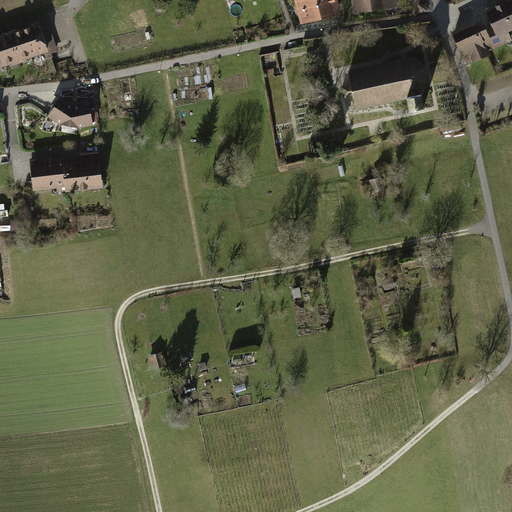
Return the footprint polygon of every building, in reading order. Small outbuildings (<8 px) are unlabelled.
[(339,0),(296,0),(303,25),(343,15),(339,0)] [(356,0),(359,14),(400,8),(399,0),(356,0)] [(477,20),(453,33),(468,64),(511,41),(511,38),(509,32),(511,30),(511,0),(508,0),(486,11),(497,35),(492,37),(485,23),(480,26),(477,20)] [(48,16),(0,33),(0,69),(44,54),(47,61),(62,55),(48,16)] [(356,95),(359,108),(409,96),(412,110),(427,106),(424,93),(431,81),(428,65),(414,57),(403,60),(402,54),(395,56),(396,62),(350,72),(353,85),(344,88),(346,97),(356,95)] [(75,105),(62,97),(49,117),(61,125),(79,130),(94,127),(90,102),(75,105)] [(52,156),(31,159),(34,190),(66,187),(67,194),(104,190),(100,152),(81,154),(82,161),(69,163),(69,157),(53,159),(52,156)] [(165,351),(149,354),(153,371),(169,368),(165,351)]
